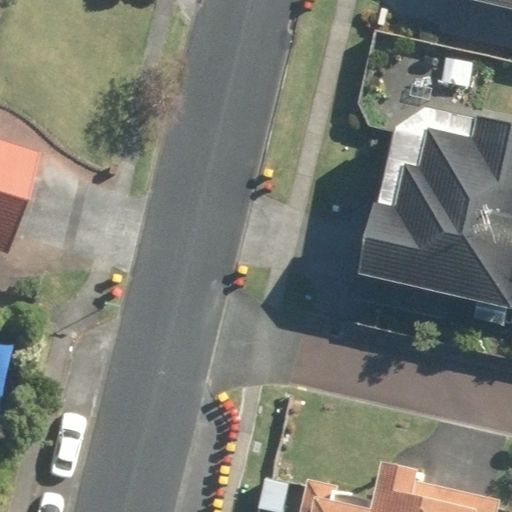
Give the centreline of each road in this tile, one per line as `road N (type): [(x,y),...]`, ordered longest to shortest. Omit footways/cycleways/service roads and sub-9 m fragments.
road 1 (residential): [(164,315),(511,397)]
road 2 (residential): [(241,0),(164,315)]
road 3 (residential): [(164,315),(119,511)]
